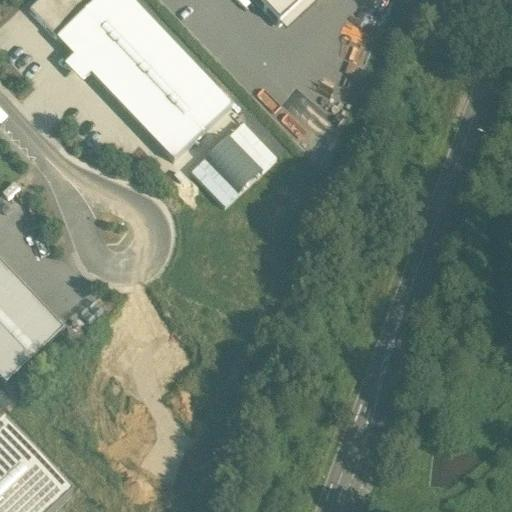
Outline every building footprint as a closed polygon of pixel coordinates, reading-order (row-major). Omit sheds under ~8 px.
[(56,44),(101,0),(48,0),(30,17),(56,44)] [(122,0),(101,0),(56,44),(74,62),(68,68),(85,85),(90,80),(174,167),(231,112),(122,0)] [(244,0),(277,35),(314,0),(244,0)] [(241,132),(227,145),(260,179),(274,166),(241,132)] [(190,180),(223,215),(237,202),(203,168),(190,180)] [(0,387),(5,392),(62,337),(0,272),(0,387)] [(212,389),(196,436),(170,511),(233,511),(261,428),(228,394),(212,389)] [(0,435),(0,511),(61,511),(72,502),(5,430),(0,435)]
